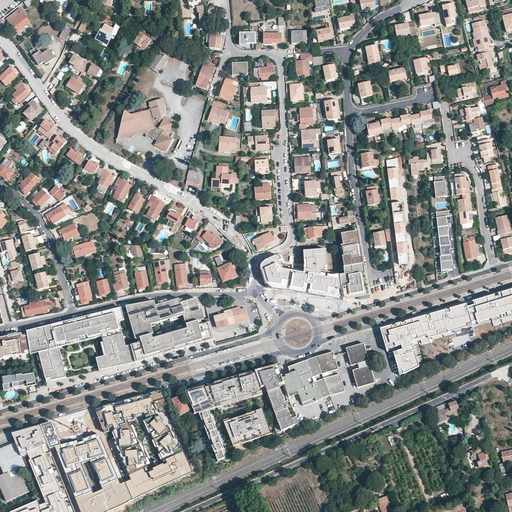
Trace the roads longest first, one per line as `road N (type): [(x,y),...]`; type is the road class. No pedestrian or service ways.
road 1 (residential): [(251,261),(213,214),(81,137),(0,35)]
road 2 (primary): [(0,432),(286,350)]
road 3 (primary): [(277,324),(255,338),(0,411)]
road 4 (residential): [(241,488),(493,376)]
road 5 (residential): [(231,52),(280,63),(291,238),(251,261)]
road 6 (primary): [(314,345),(511,283)]
road 7 (primary): [(495,268),(311,317)]
road 8 (residential): [(73,313),(160,294),(254,291)]
road 9 (residential): [(495,268),(479,180),(452,149),(444,104)]
road 10 (residential): [(372,286),(349,114)]
road 11 (residential): [(0,183),(39,218),(73,313)]
road 12 (residential): [(349,114),(350,48),(409,0)]
